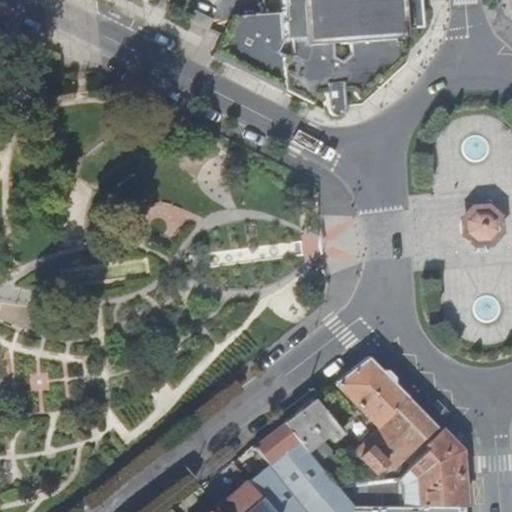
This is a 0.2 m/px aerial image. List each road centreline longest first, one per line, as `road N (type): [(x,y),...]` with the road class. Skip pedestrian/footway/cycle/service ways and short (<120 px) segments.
road 1 (residential): [(380,167),(298,135),(32,0)]
road 2 (residential): [(384,296),(108,511)]
road 3 (residential): [(384,296),(427,369),(492,394)]
road 4 (residential): [(470,74),(431,87),(396,119),(380,167)]
road 5 (residential): [(380,167),(384,296)]
